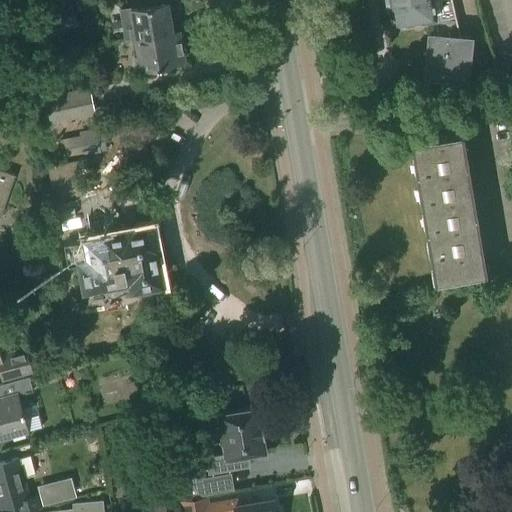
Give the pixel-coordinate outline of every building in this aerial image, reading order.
[(51,0),(29,0),(32,10),(53,3),(51,0)] [(63,0),(53,3),(32,10),(41,38),(79,26),(70,0),(63,0)] [(385,0),(386,5),(389,5),(391,22),(433,15),(436,32),(427,31),(423,75),(467,80),(471,35),(460,34),(455,16),(451,0),(385,0)] [(133,25),(129,26),(131,38),(178,30),(171,31),(166,1),(130,7),(133,25)] [(178,30),(131,38),(131,39),(136,38),(138,54),(134,54),(136,68),(183,60),(178,30)] [(89,88),(44,97),(49,122),(94,113),(89,88)] [(460,131),(412,139),(416,168),(465,160),(460,131)] [(102,133),(59,140),(62,154),(83,150),(84,153),(105,149),(102,133)] [(79,158),(49,164),(56,199),(87,192),(79,158)] [(465,160),(416,168),(421,195),(470,188),(465,160)] [(0,215),(14,174),(0,169),(0,215)] [(470,188),(421,195),(426,223),(474,215),(470,188)] [(474,215),(426,223),(430,251),(479,243),(474,215)] [(103,235),(63,242),(67,264),(79,262),(84,286),(101,283),(100,277),(113,275),(116,289),(134,286),(135,294),(159,289),(157,281),(160,281),(159,277),(162,275),(160,265),(157,264),(154,247),(156,247),(152,226),(130,230),(130,228),(102,233),(103,235)] [(479,243),(430,251),(435,280),(484,272),(479,243)] [(0,370),(2,379),(27,372),(22,352),(0,358),(0,357),(0,370)] [(0,438),(26,431),(23,418),(25,417),(22,405),(19,406),(16,394),(32,389),(28,376),(0,383),(0,438)] [(224,455),(207,458),(209,471),(246,464),(244,452),(262,449),(262,450),(265,449),(264,447),(262,435),(263,435),(261,419),(259,419),(257,408),(257,405),(255,406),(219,412),(217,412),(217,414),(224,453),(224,454),(224,455)] [(18,457),(0,462),(0,504),(13,501),(16,511),(42,505),(39,493),(28,496),(23,477),(36,473),(31,454),(18,458),(18,457)] [(196,466),(180,469),(184,496),(201,493),(196,466)] [(165,496),(122,504),(122,511),(179,511),(178,500),(166,502),(165,496)] [(206,497),(180,501),(181,511),(279,511),(279,510),(275,511),(273,498),(243,503),(243,497),(208,503),(206,497)] [(75,509),(47,511),(101,511),(100,501),(74,503),(75,509)]
